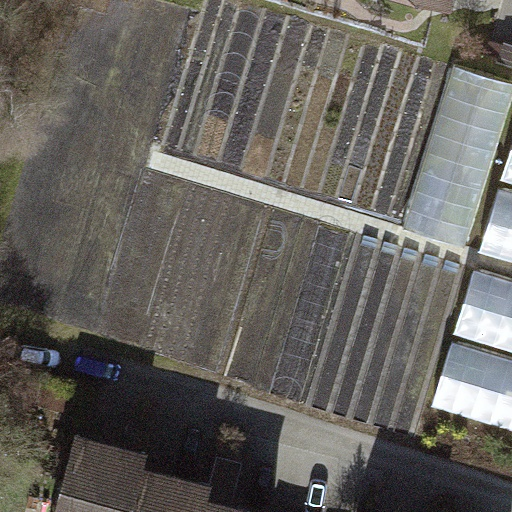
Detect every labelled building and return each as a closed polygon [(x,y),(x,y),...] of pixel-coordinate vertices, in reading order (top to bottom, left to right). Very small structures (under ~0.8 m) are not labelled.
[(385,0),(454,19),(459,0),(385,0)] [(511,267),(511,127),(475,257),(511,267)] [(197,361),(409,424),(441,317),(432,314),(439,291),(326,257),(313,301),(261,286),(243,349),(204,337),(197,361)] [(151,459),(81,442),(63,511),(138,511),(147,476),(151,459)] [(215,492),(147,476),(138,511),(209,511),(211,507),(215,492)]
